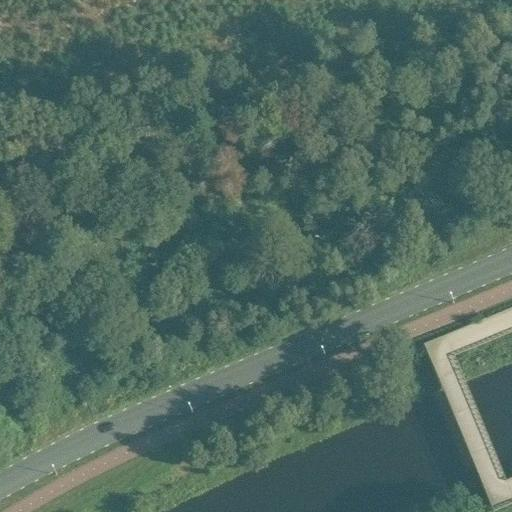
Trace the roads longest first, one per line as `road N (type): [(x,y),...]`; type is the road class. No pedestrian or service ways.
road 1 (tertiary): [(0,487),(150,413),(511,260)]
road 2 (track): [(511,45),(0,135)]
